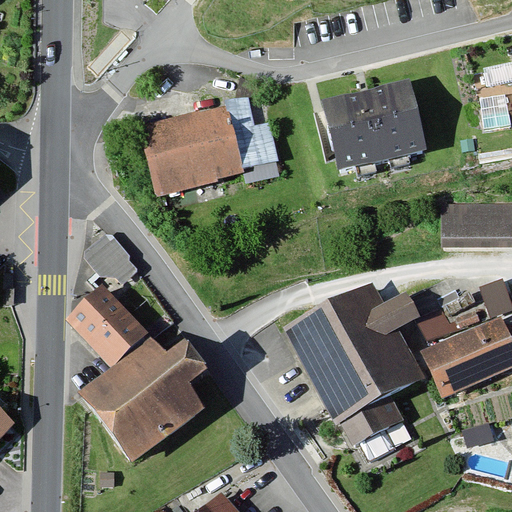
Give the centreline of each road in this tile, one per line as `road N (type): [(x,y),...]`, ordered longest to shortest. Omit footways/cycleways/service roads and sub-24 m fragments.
road 1 (secondary): [(44,511),(55,153)]
road 2 (residential): [(167,43),(276,70),(511,22)]
road 3 (residential): [(511,263),(313,289),(212,346)]
road 4 (residential): [(78,153),(97,199),(212,346)]
road 5 (residential): [(212,346),(331,511)]
road 6 (secondary): [(55,153),(59,0)]
road 7 (residential): [(78,153),(92,115),(136,60),(167,43)]
